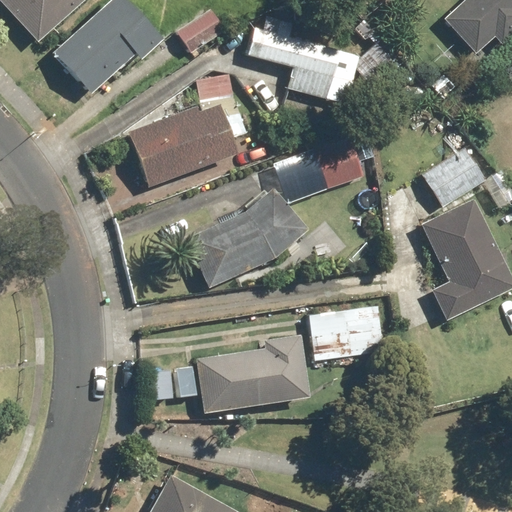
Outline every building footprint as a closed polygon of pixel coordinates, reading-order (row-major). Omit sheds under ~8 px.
[(0,0),(36,40),(83,0),(0,0)] [(128,0),(111,0),(59,48),(94,87),(157,30),(128,0)] [(511,0),(462,0),(443,18),(472,49),(511,13),(511,0)] [(214,13),(180,33),(189,50),(224,30),(214,13)] [(341,49),(257,29),(251,56),(292,65),(286,89),(327,99),(333,75),(334,75),(341,49)] [(131,130),(150,184),(239,152),(232,133),(238,132),(228,75),(197,81),(201,105),(131,130)] [(308,151),(322,190),(363,175),(349,137),(308,151)] [(425,173),(443,203),(482,179),(465,150),(425,173)] [(208,284),(275,254),(308,227),(273,185),(240,212),(241,213),(187,237),(208,284)] [(511,287),(511,275),(472,201),(415,231),(441,279),(426,287),(446,325),(481,306),(480,304),(511,287)] [(319,309),(321,358),(380,355),(378,307),(319,309)] [(199,357),(209,410),(306,391),(295,338),(199,357)] [(240,511),(171,473),(149,511),(240,511)]
